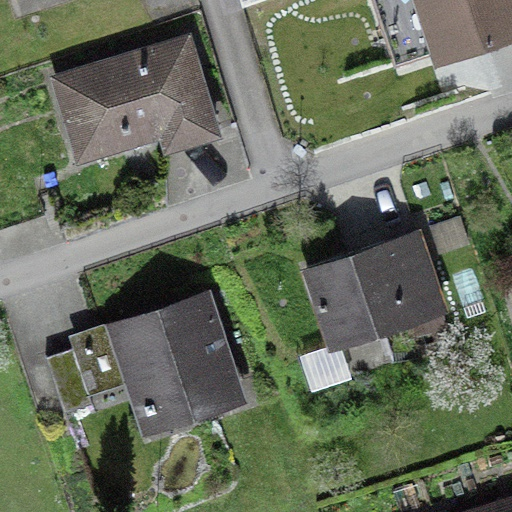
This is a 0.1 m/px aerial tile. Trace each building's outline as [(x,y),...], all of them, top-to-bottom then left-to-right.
[(511,0),(411,0),(434,69),(511,42),(511,0)] [(220,137),(189,33),(49,75),(77,167),(159,142),(163,154),(220,137)] [(428,237),(303,275),(328,356),(455,319),(428,237)] [(218,300),(115,326),(136,405),(144,437),(247,410),(218,300)] [(64,424),(136,405),(115,326),(71,338),(76,357),(48,364),(64,424)] [(507,511),(503,501),(469,511),(507,511)]
